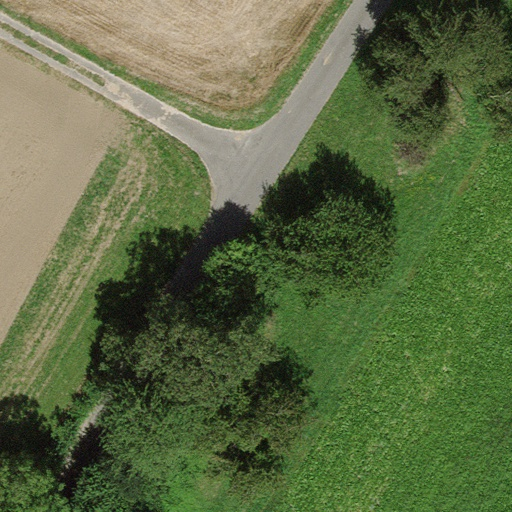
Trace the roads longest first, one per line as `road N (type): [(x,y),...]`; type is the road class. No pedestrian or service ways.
road 1 (unclassified): [(371,0),(252,179),(86,511)]
road 2 (track): [(0,34),(252,179)]
